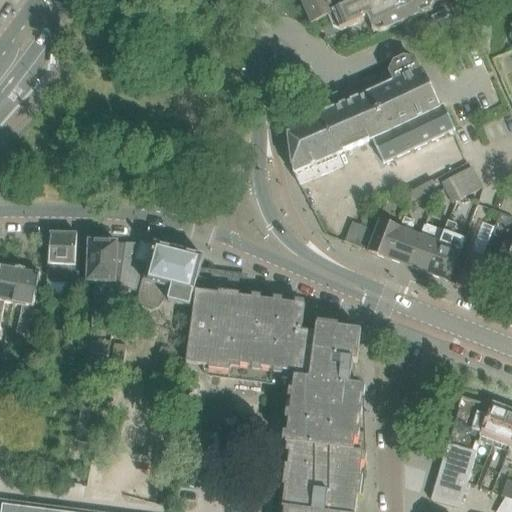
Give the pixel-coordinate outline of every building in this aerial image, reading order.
[(300,0),(304,8),(323,0),(300,0)] [(346,0),(323,0),(304,8),(311,25),(333,15),(332,14),(349,7),(346,0)] [(332,14),(333,15),(340,32),(367,20),(372,31),(380,34),(431,11),(434,4),(432,0),(364,0),(349,7),(332,14)] [(450,133),(452,132),(454,131),(444,108),(443,106),(440,107),(423,69),(419,71),(415,62),(404,59),(394,64),(390,73),(394,83),(391,85),(390,85),(418,148),(450,133)] [(390,85),(368,95),(386,134),(387,133),(392,144),(391,144),(397,158),(418,148),(390,85)] [(330,111),(322,115),(338,155),(372,141),(383,164),(397,158),(391,144),(392,144),(387,133),(386,134),(368,95),(345,105),(342,97),(337,95),(329,98),(327,103),(330,111)] [(338,155),(322,115),(288,130),(293,174),(299,186),(343,167),(338,155)] [(477,179),(471,168),(451,179),(457,189),(477,179)] [(443,183),(448,193),(457,189),(451,179),(443,183)] [(462,200),(482,190),(477,179),(457,189),(462,200)] [(433,182),(420,188),(424,196),(436,189),(433,182)] [(411,202),(424,196),(420,188),(407,195),(411,202)] [(462,200),(457,189),(448,193),(454,204),(462,200)] [(496,266),(505,243),(511,224),(511,218),(500,214),(483,259),(472,255),(459,288),(483,298),(496,266)] [(401,229),(389,260),(408,268),(420,238),(410,234),(415,223),(405,219),(401,229)] [(380,221),(368,253),(389,261),(389,260),(401,229),(380,221)] [(344,244),(355,248),(362,227),(352,223),(344,244)] [(444,234),(428,275),(448,283),(465,241),(453,236),(457,226),(448,223),(444,234)] [(420,238),(408,268),(428,275),(444,234),(424,226),(420,238)] [(355,248),(364,252),(372,231),(362,227),(355,248)] [(47,283),(46,294),(70,296),(71,285),(78,285),(79,262),(76,262),(77,242),(77,235),(50,234),(50,242),(47,283)] [(89,243),(87,284),(94,284),(92,328),(100,328),(113,328),(119,288),(126,244),(89,243)] [(511,245),(508,244),(505,243),(496,266),(499,267),(505,269),(504,271),(511,273),(511,245)] [(126,244),(119,288),(140,293),(139,297),(140,304),(145,310),(152,312),(159,309),(163,303),(166,294),(171,296),(169,303),(190,309),(191,307),(190,307),(198,278),(203,259),(204,258),(155,245),(155,247),(141,244),(126,244)] [(0,269),(0,318),(3,304),(13,306),(20,270),(1,266),(0,269)] [(20,270),(13,306),(21,307),(16,335),(28,337),(40,274),(20,270)] [(189,346),(186,365),(203,367),(202,369),(203,371),(203,372),(204,374),(205,375),(206,376),(208,377),(210,378),(211,378),(220,379),(222,379),(224,379),(225,378),(227,378),(229,376),(230,375),(273,381),(283,382),(294,384),(292,400),(290,414),(289,422),(286,445),(291,446),(285,487),(282,509),(273,508),(272,511),(355,511),(357,498),(363,455),(363,454),(354,452),(362,389),(362,387),(350,386),(352,374),(354,363),(357,363),(360,338),(361,332),(359,332),(319,327),(317,326),(317,327),(315,327),(317,312),(305,310),(305,307),(241,298),(243,279),(215,275),(212,274),(212,279),(198,278),(190,307),(191,307),(194,307),(194,310),(189,346)] [(114,345),(113,353),(125,355),(126,346),(114,345)] [(161,348),(159,356),(170,360),(173,351),(161,348)] [(87,353),(84,365),(92,367),(102,369),(106,370),(108,358),(107,357),(87,353)] [(113,353),(112,362),(123,364),(125,355),(113,353)] [(159,356),(157,365),(168,368),(170,360),(159,356)] [(112,362),(110,371),(122,372),(123,364),(112,362)] [(157,365),(154,373),(165,377),(168,368),(157,365)] [(154,373),(152,382),(163,385),(165,377),(154,373)] [(482,436),(492,410),(489,409),(489,408),(461,399),(431,501),(460,509),(482,436)] [(32,402),(30,413),(41,415),(43,404),(32,402)] [(492,410),(482,436),(511,447),(507,461),(511,462),(511,411),(495,405),(494,410),(492,410)] [(80,407),(75,442),(93,444),(99,410),(80,407)] [(511,483),(507,482),(502,496),(506,498),(511,499),(511,483)]
